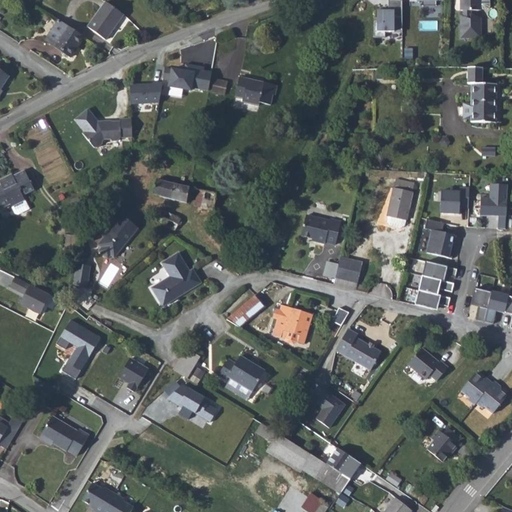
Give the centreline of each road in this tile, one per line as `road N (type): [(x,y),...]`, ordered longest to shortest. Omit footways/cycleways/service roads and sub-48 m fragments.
road 1 (residential): [(454,324),(259,278),(211,303),(164,350)]
road 2 (residential): [(0,125),(158,43),(284,0)]
road 3 (track): [(259,278),(295,168),(352,46),(345,0)]
road 4 (residential): [(81,395),(113,418),(57,511)]
